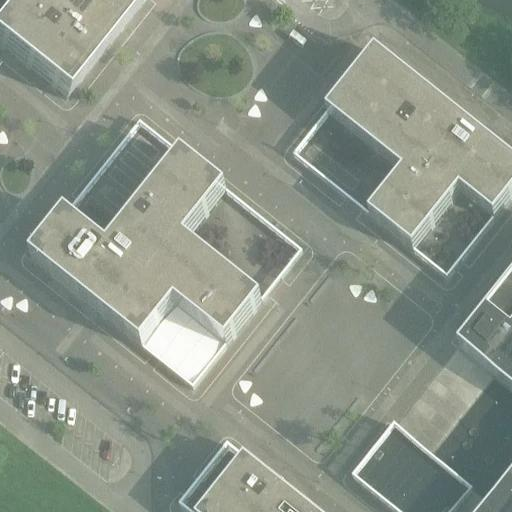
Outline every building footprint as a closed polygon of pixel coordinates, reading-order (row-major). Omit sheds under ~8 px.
[(142,7),(133,0),(19,0),(0,24),(0,48),(17,62),(67,102),(83,81),(142,7)] [(511,201),(511,163),(376,55),(363,72),(328,117),(403,177),(370,219),(414,255),(461,196),(495,222),(511,201)] [(263,306),(187,245),(227,194),(183,159),(109,252),(67,218),(32,263),(143,352),(177,309),(228,350),(263,306)] [(511,511),(511,283),(459,350),(494,378),(431,458),(395,430),(353,483),(389,511),(457,511),(473,493),(490,507),(486,511),(511,511)] [(308,511),(245,462),(205,511),(308,511)]
